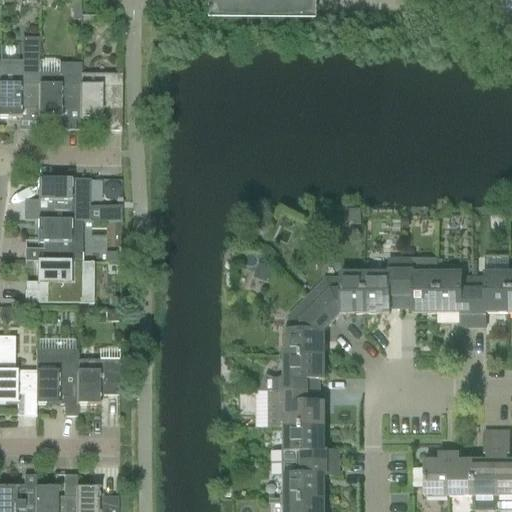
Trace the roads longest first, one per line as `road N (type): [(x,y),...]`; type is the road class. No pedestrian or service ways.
road 1 (residential): [(378,511),(381,396),(397,387),(511,388)]
road 2 (residential): [(134,157),(0,164)]
